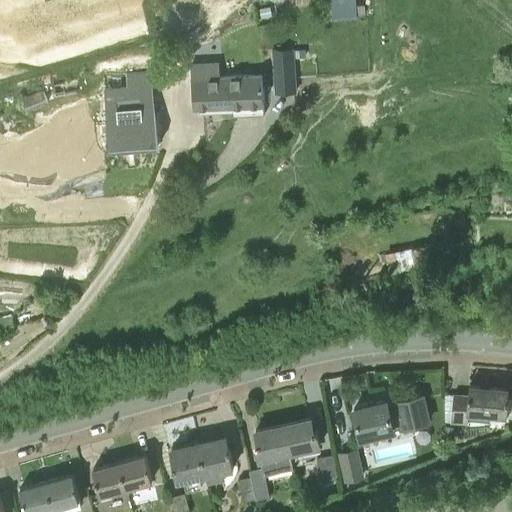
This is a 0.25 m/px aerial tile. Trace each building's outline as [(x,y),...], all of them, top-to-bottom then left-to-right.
[(332,0),(333,17),(360,16),(359,0),(332,0)] [(259,8),(261,17),(272,14),(270,5),(259,8)] [(297,92),(294,47),(271,49),(275,93),(297,92)] [(306,57),(305,49),(295,50),(296,58),(306,57)] [(192,78),(194,107),(232,104),(233,116),(248,115),(247,103),(264,102),(261,74),(192,78)] [(61,81),(63,94),(94,88),(92,75),(61,81)] [(104,90),(107,130),(109,150),(158,145),(152,86),(104,90)] [(47,102),(43,89),(23,97),(27,109),(47,102)] [(511,398),(507,398),(508,387),(491,386),(490,387),(480,386),(480,385),(470,384),(469,394),(454,393),(451,421),(468,423),(469,413),(506,416),(511,415),(511,398)] [(397,401),(399,409),(390,411),(387,400),(368,404),(367,402),(358,404),(358,406),(354,407),(361,436),(394,428),(393,424),(402,422),(403,427),(429,421),(422,395),(397,401)] [(293,454),(321,449),(316,429),(314,430),(311,417),(299,419),(299,422),(285,425),(293,454)] [(291,454),(293,454),(285,425),(269,429),(268,426),(256,429),(259,442),(256,443),(261,465),(250,468),(250,471),(256,497),(269,494),(265,474),(294,469),(291,454)] [(224,471),(235,468),(230,446),(228,447),(225,436),(198,442),(207,474),(208,482),(225,479),(224,471)] [(177,481),(207,474),(198,442),(172,447),(176,463),(173,463),(177,481)] [(339,452),(343,476),(346,475),(357,473),(353,450),(339,452)] [(127,487),(153,480),(146,453),(120,460),(127,487)] [(339,477),(335,454),(316,457),(320,481),(339,477)] [(101,493),(127,487),(120,460),(93,467),(101,493)] [(243,499),(256,497),(250,471),(250,475),(238,478),(243,499)] [(55,506),(80,499),(73,473),(47,479),(55,506)] [(27,511),(32,511),(55,506),(47,479),(20,487),(27,511)]
